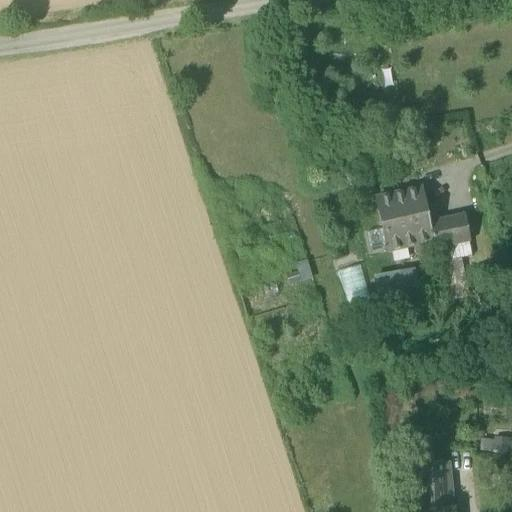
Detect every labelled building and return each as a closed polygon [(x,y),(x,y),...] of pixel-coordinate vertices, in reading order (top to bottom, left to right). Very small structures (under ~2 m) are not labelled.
[(413,247),(415,255),(434,251),(433,243),(428,224),(421,190),(376,200),(387,253),(413,247)] [(433,243),(434,251),(469,244),(464,217),(428,224),(433,243)] [(360,266),(338,270),(345,304),(367,300),(360,266)] [(412,466),(416,511),(450,509),(446,462),(412,466)] [(403,467),(406,511),(415,511),(416,511),(412,466),(403,467)]
